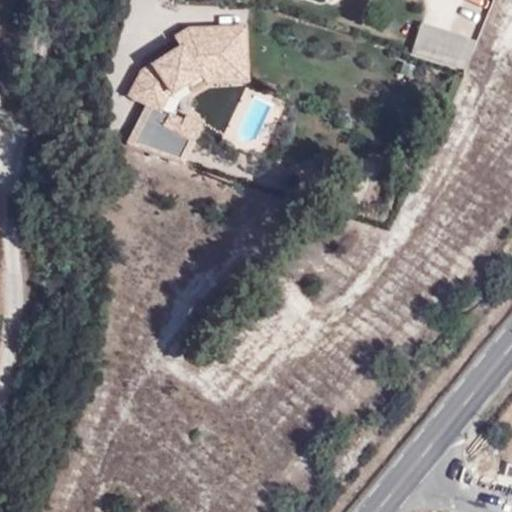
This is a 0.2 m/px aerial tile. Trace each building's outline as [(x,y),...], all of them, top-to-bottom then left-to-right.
[(246,65),(245,35),(245,27),(188,29),(196,44),(187,50),(183,45),(142,71),(129,94),(159,111),(168,95),(186,83),(204,70),(229,70),(229,65),(236,65),(246,65)] [(188,29),(178,36),(183,45),(187,50),(196,44),(188,29)] [(462,68),(470,45),(420,29),(412,53),(462,68)] [(208,81),(246,80),(246,65),(236,65),(229,65),(229,70),(204,70),(186,83),(191,91),(208,81)] [(262,154),(282,99),(243,85),(223,140),(262,154)] [(184,122),(170,115),(164,126),(179,133),(184,122)] [(195,141),(203,125),(187,117),(184,122),(179,133),(195,141)]
